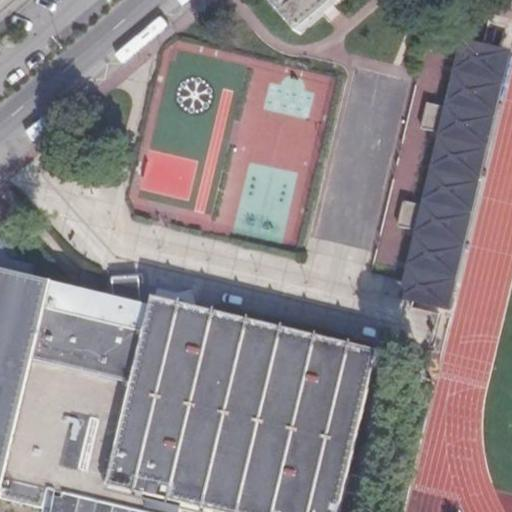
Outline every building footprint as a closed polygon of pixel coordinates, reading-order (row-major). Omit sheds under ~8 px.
[(269,0),(301,37),(345,0),(269,0)] [(468,46),(408,303),(447,312),(507,55),(479,49),(468,46)] [(123,130),(140,134),(148,104),(130,100),(123,130)] [(411,143),(400,140),(397,151),(408,153),(411,143)] [(400,186),(389,184),(386,195),(397,198),(400,186)] [(0,490),(1,488),(56,501),(53,511),(339,511),(376,360),(149,305),(147,310),(135,308),(132,297),(104,305),(100,300),(47,287),(49,276),(11,267),(2,247),(0,246),(0,490)]
